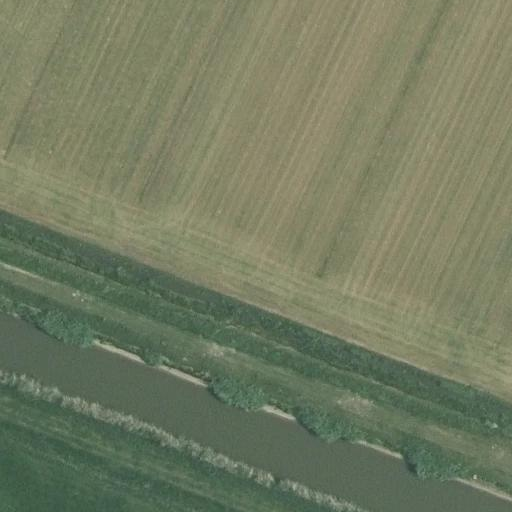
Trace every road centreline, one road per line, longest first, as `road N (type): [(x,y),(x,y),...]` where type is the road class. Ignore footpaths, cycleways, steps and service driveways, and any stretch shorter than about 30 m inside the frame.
road 1 (track): [(511,465),(0,271)]
road 2 (track): [(252,511),(0,411)]
